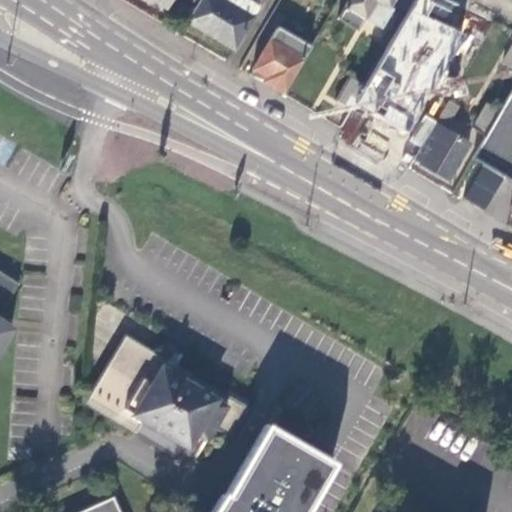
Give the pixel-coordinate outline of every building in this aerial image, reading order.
[(223,3),(218,0),(198,0),(186,20),(233,48),(251,18),(223,3)] [(241,0),(223,0),(223,3),(251,18),(256,8),(241,0)] [(349,0),(338,20),(356,31),(364,17),(383,29),(401,0),(349,0)] [(278,3),(265,25),(274,30),(276,27),(277,25),(285,30),(295,12),(278,3)] [(318,12),(327,18),(332,9),(323,3),(318,12)] [(466,35),(411,9),(363,85),(353,102),(409,135),(423,111),(466,35)] [(270,79),(267,84),(283,93),(310,47),(276,27),(274,30),(252,69),(270,79)] [(511,68),(511,44),(502,62),(511,68)] [(336,101),(349,109),(353,102),(363,85),(350,78),(336,101)] [(511,86),(499,110),(484,136),(471,157),(482,164),(503,176),(511,181),(511,86)] [(435,124),(433,123),(413,157),(421,162),(420,163),(447,179),(468,143),(444,128),(457,106),(449,101),(435,124)] [(471,129),(484,136),(499,110),(485,103),(471,129)] [(482,164),(463,197),(483,209),(503,176),(482,164)] [(0,348),(12,329),(0,321),(0,311),(18,284),(0,272),(0,348)] [(138,418),(159,431),(160,429),(184,444),(183,446),(187,449),(186,450),(195,456),(209,433),(224,442),(245,407),(175,365),(183,354),(172,347),(164,360),(124,334),(82,399),(134,433),(135,432),(131,429),(138,418)] [(135,432),(134,433),(175,459),(183,446),(184,444),(160,429),(159,431),(138,418),(131,429),(135,432)] [(264,423),(224,493),(221,492),(209,511),(303,511),(332,463),(264,423)] [(119,511),(113,496),(76,511),(119,511)]
